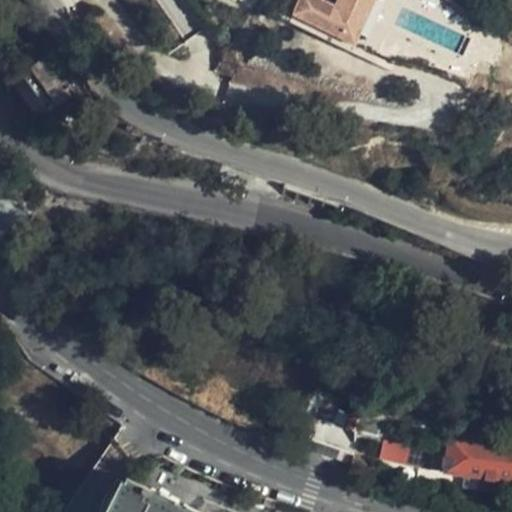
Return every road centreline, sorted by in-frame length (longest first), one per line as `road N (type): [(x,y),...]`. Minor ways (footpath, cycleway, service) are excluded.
road 1 (tertiary): [(511,250),(153,122),(92,77),(44,0)]
road 2 (tertiary): [(0,126),(17,149),(54,172),(511,287)]
road 3 (tertiary): [(402,511),(261,462),(201,431),(0,300)]
